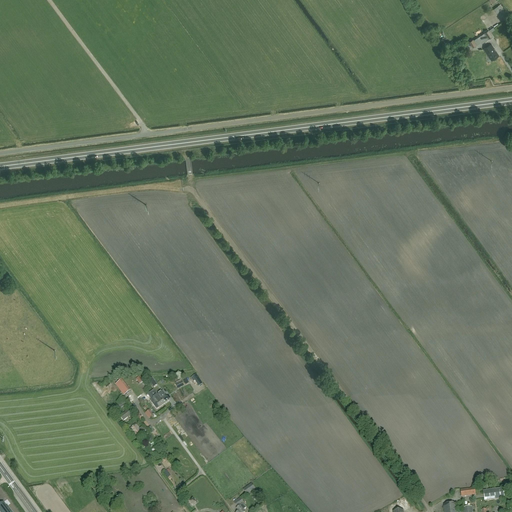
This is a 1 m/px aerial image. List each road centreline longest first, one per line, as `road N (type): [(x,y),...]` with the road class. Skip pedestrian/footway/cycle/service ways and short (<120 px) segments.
road 1 (unclassified): [(0,153),(511,87)]
road 2 (trunk): [(0,166),(511,100)]
road 3 (unclassified): [(430,511),(193,189)]
road 4 (track): [(0,205),(140,187),(193,189)]
